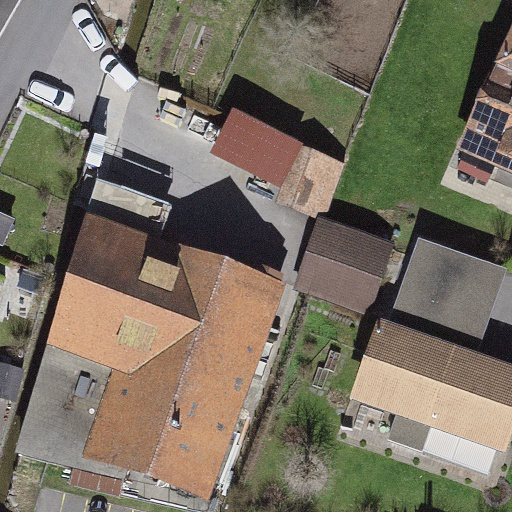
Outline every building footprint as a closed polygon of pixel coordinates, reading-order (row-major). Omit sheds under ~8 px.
[(0,0),(0,59),(33,0),(0,0)] [(511,82),(475,166),(511,182),(511,82)] [(308,159),(288,215),(332,231),(353,176),(308,159)] [(94,469),(209,511),(223,511),(301,303),(111,233),(65,357),(127,380),(94,469)] [(330,235),(306,302),(376,328),(401,261),(330,235)] [(391,335),(362,414),(403,429),(388,470),(493,509),(508,468),(511,469),(511,379),(488,371),(511,305),(511,286),(430,257),(400,338),(391,335)]
